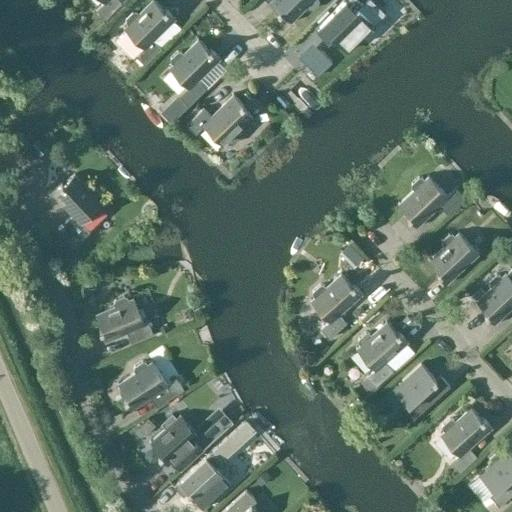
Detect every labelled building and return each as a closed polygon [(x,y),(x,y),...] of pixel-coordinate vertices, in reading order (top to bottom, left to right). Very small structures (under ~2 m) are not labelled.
[(120,0),(101,0),(103,2),(96,10),(105,20),(123,2),(120,0)] [(154,40),(176,19),(165,9),(164,10),(154,0),(150,0),(138,13),(136,11),(132,12),(126,18),(125,23),(127,24),(123,28),(143,48),(135,56),(145,65),(162,48),(154,40)] [(270,0),(268,3),(278,12),(279,11),(291,23),(306,9),(307,10),(312,10),(319,3),(318,0),(270,0)] [(358,0),(346,0),(318,29),(328,39),(331,36),(346,51),(374,23),(360,8),(363,5),(358,0)] [(198,81),(221,58),(210,48),(209,50),(197,38),(183,52),(181,51),(177,51),(170,57),(170,62),(172,64),(168,68),(187,87),(179,96),(189,106),(206,88),(198,81)] [(320,50),(306,64),(317,75),(331,61),(320,50)] [(233,93),(211,114),(204,107),(187,124),(196,133),(204,126),(223,146),(227,141),(229,143),(240,133),(238,131),(252,117),(243,108),(245,106),(233,93)] [(46,149),(39,141),(38,140),(31,146),(31,147),(39,156),(46,149)] [(30,164),(39,174),(45,169),(36,159),(30,164)] [(51,192),(71,214),(64,222),(80,240),(90,230),(83,222),(103,204),(100,200),(101,199),(102,194),(94,187),(90,187),(89,188),(75,173),(64,184),(62,182),(51,192)] [(427,175),(424,178),(423,177),(418,177),(411,183),(411,188),(412,189),(398,203),(409,215),(407,217),(417,227),(439,206),(446,214),(464,197),(455,188),(447,195),(427,175)] [(443,246),(428,259),(439,271),(437,273),(446,285),(479,255),(458,232),(454,235),(453,234),(448,234),(441,240),(441,244),(443,246)] [(329,339),(347,322),(339,314),(362,293),(353,283),(352,284),(341,272),(326,286),(324,284),(320,284),(312,291),(312,295),(313,297),(309,301),(328,321),(320,329),(329,339)] [(511,281),(505,274),(502,276),(500,274),(496,274),(489,280),(488,284),(489,285),(490,287),(476,301),(486,312),(483,315),(493,326),(511,308),(511,281)] [(104,343),(127,333),(131,344),(153,333),(148,321),(145,322),(134,296),(129,299),(128,296),(124,295),(115,299),(112,303),(113,305),(94,313),(100,328),(98,328),(104,343)] [(375,372),(409,342),(387,321),(371,334),(370,333),(365,333),(358,339),(358,344),(359,345),(355,349),(375,372)] [(164,402),(184,389),(176,377),(167,383),(152,360),(147,363),(146,362),(142,361),(134,365),(133,370),(134,372),(116,383),(125,396),(122,397),(131,411),(158,393),(164,402)] [(413,419),(449,385),(440,375),(436,378),(421,362),(392,389),(407,405),(403,409),(413,419)] [(459,472),(477,456),(470,447),(491,428),(483,418),(482,420),(471,406),(455,420),(453,418),(441,429),(443,430),(439,434),(458,455),(450,462),(459,472)] [(164,428),(150,441),(159,451),(157,453),(168,465),(201,436),(180,413),(176,417),(174,415),(170,415),(163,421),(163,426),(164,428)] [(499,506),(511,494),(511,453),(508,450),(479,476),(493,491),(489,495),(499,506)] [(211,452),(174,485),(184,496),(188,492),(203,509),(231,483),(216,467),(221,463),(211,452)] [(246,489),(221,511),(258,511),(252,504),(256,500),(246,489)]
